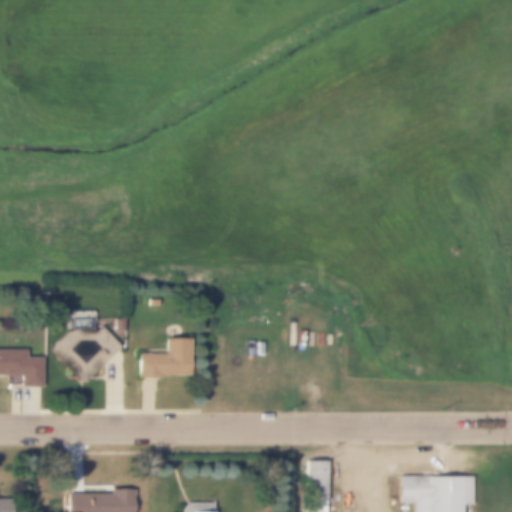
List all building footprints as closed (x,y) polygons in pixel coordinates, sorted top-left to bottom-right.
[(97,326),(117,347),(78,386),(43,350),(62,332),(76,327),(85,328),(90,333),(97,326)] [(133,355),(133,377),(186,377),(185,339),(159,339),(159,354),(133,355)] [(0,349),(21,349),(21,358),(37,357),(37,386),(13,387),(13,381),(6,381),(6,377),(0,377),(0,349)] [(328,461),(328,473),(322,473),(322,511),(303,511),(303,462),(328,461)] [(457,511),(411,511),(411,503),(395,503),(395,476),(418,476),(418,472),(427,472),(427,477),(470,477),(470,506),(457,506),(457,511)] [(62,511),(62,493),(106,493),(106,489),(127,489),(127,511),(62,511)] [(0,511),(0,500),(10,500),(10,511),(0,511)] [(210,503),(210,511),(177,511),(177,509),(177,508),(184,504),(210,503)]
